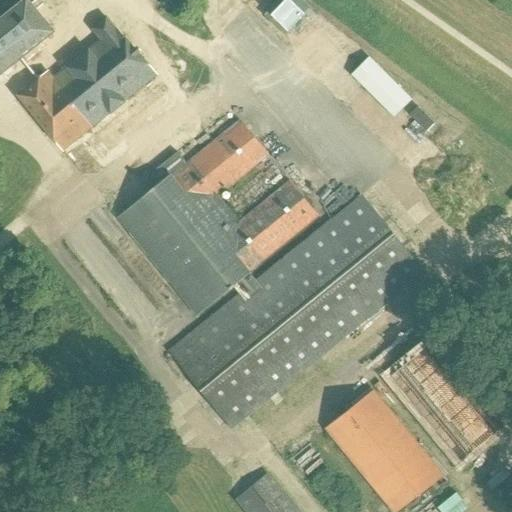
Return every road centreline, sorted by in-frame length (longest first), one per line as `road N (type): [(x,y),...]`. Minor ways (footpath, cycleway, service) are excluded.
road 1 (unknown): [(177,419),(210,430),(238,427),(305,400),(381,336),(425,277),(432,253),(432,224),(417,194),(379,157),(316,109),(240,72)]
road 2 (unknown): [(50,221),(61,198),(122,148),(240,72)]
road 3 (unknown): [(177,419),(61,255),(50,221)]
road 4 (unknown): [(240,72),(140,0)]
